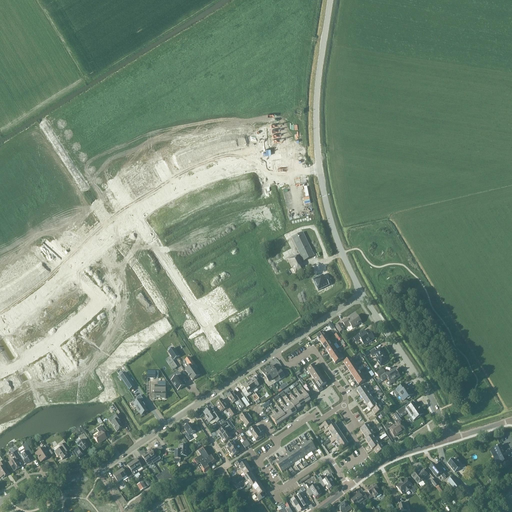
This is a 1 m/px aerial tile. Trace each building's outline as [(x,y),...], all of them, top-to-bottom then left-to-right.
[(245,141),(239,142),(242,152),(246,151),(247,155),(249,155),(248,151),(247,151),(245,141)] [(220,149),(215,151),(218,161),(223,159),(221,152),(224,151),(222,145),(219,146),(220,149)] [(209,149),(205,150),(207,156),(210,155),(213,163),(218,161),(215,151),(215,150),(210,152),(209,149)] [(198,155),(192,158),(196,168),(202,165),(201,163),(204,161),(202,156),(199,157),(198,155)] [(184,162),(179,164),(184,174),(189,172),(186,165),(189,164),(186,158),(183,159),(184,162)] [(173,164),(170,165),(173,171),(175,170),(178,176),(184,174),(179,164),(174,166),(173,164)] [(256,174),(251,175),(253,185),(259,184),(256,174)] [(155,178),(150,181),(155,189),(160,186),(155,178)] [(150,181),(145,184),(151,192),(155,189),(150,181)] [(145,184),(141,186),(146,195),(151,192),(145,184)] [(222,185),(215,187),(219,198),(225,196),(225,194),(228,193),(226,187),(223,188),(222,185)] [(141,186),(136,189),(141,198),(142,198),(146,195),(141,186)] [(136,189),(131,192),(137,201),(141,198),(136,189)] [(204,194),(201,195),(204,201),(207,200),(207,201),(214,199),(209,189),(203,191),(204,194)] [(194,195),(189,197),(194,207),(198,205),(200,207),(203,206),(200,200),(197,201),(194,195)] [(189,197),(184,200),(187,207),(184,208),(187,214),(190,212),(189,209),(194,207),(189,197)] [(110,205),(106,208),(113,216),(117,213),(113,207),(115,205),(111,200),(108,202),(110,205)] [(174,203),(170,206),(175,215),(180,212),(174,203)] [(170,206),(165,209),(170,218),(175,215),(170,206)] [(100,209),(97,211),(101,216),(104,214),(109,220),(113,216),(106,208),(102,211),(100,209)] [(165,209),(160,212),(166,220),(170,218),(165,209)] [(160,212),(156,214),(156,215),(161,223),(166,220),(160,212)] [(156,215),(151,218),(156,226),(161,223),(156,215)] [(224,230),(221,232),(224,237),(227,235),(229,238),(235,234),(229,225),(223,228),(224,230)] [(215,234),(211,237),(217,246),(221,243),(217,237),(220,235),(217,230),(214,232),(215,234)] [(73,237),(69,240),(76,248),(80,244),(75,239),(78,237),(73,232),(71,235),(73,237)] [(291,268),(292,267),(295,273),(304,269),(301,263),(314,256),(303,232),(291,238),(299,255),(295,257),(295,256),(287,260),(291,268)] [(128,234),(124,238),(130,246),(135,243),(136,245),(139,243),(135,238),(133,240),(128,234)] [(205,237),(202,239),(205,244),(208,243),(212,249),(217,246),(211,237),(206,240),(205,237)] [(124,238),(119,241),(124,247),(121,249),(125,254),(128,252),(126,249),(130,246),(124,238)] [(63,242),(60,244),(65,249),(67,247),(72,252),(76,248),(69,240),(65,244),(63,242)] [(199,245),(194,248),(200,257),(205,254),(201,248),(204,246),(200,241),(197,243),(199,245)] [(188,248),(185,250),(189,255),(191,254),(195,260),(200,257),(194,248),(190,251),(188,248)] [(181,254),(175,258),(181,267),(187,264),(185,261),(188,259),(185,254),(182,256),(181,254)] [(235,256),(230,259),(235,267),(239,264),(235,256)] [(48,259),(44,262),(44,263),(50,270),(51,270),(55,267),(48,259)] [(230,259),(225,262),(230,270),(235,267),(230,259)] [(225,262),(221,265),(225,273),(230,270),(225,262)] [(44,263),(40,266),(46,274),(50,271),(52,274),(54,272),(51,270),(50,270),(44,263)] [(93,263),(87,269),(90,272),(88,274),(95,282),(100,277),(98,275),(102,271),(93,263)] [(140,263),(132,268),(135,273),(144,268),(140,263)] [(221,265),(216,268),(221,276),(225,273),(221,265)] [(40,266),(35,270),(42,277),(41,278),(44,281),(46,280),(43,277),(46,274),(40,266)] [(144,268),(135,273),(138,278),(146,272),(144,268)] [(216,268),(211,271),(216,278),(221,276),(216,268)] [(35,270),(31,273),(38,281),(41,278),(42,277),(35,270)] [(211,271),(207,274),(212,281),(216,278),(211,271)] [(146,272),(138,278),(141,282),(149,277),(146,272)] [(207,274),(202,276),(207,284),(212,281),(207,274)] [(323,275),(313,280),(318,291),(329,286),(326,280),(326,281),(325,278),(324,278),(323,275)] [(202,276),(198,279),(203,287),(207,284),(202,276)] [(251,276),(246,279),(250,285),(255,282),(251,276)] [(149,277),(141,282),(144,287),(152,281),(149,277)] [(23,283),(21,285),(24,290),(27,289),(29,291),(34,287),(28,278),(22,282),(23,283)] [(198,279),(193,282),(198,290),(203,287),(198,279)] [(246,279),(241,282),(245,288),(250,285),(246,279)] [(152,281),(144,287),(147,291),(155,286),(152,281)] [(241,282),(236,285),(240,291),(245,288),(241,282)] [(255,282),(250,285),(254,292),(259,288),(255,282)] [(71,284),(67,288),(74,295),(78,292),(71,284)] [(10,292),(10,293),(16,301),(20,298),(16,292),(19,290),(15,285),(12,287),(14,290),(10,292)] [(236,285),(231,288),(235,295),(240,291),(236,285)] [(250,285),(245,288),(249,295),(254,292),(250,285)] [(67,288),(63,291),(70,299),(74,295),(67,288)] [(245,288),(240,291),(244,298),(249,295),(245,288)] [(63,291),(59,295),(66,302),(70,299),(63,291)] [(240,291),(235,295),(239,301),(244,298),(240,291)] [(4,293),(1,295),(4,300),(7,299),(11,305),(16,302),(16,301),(10,293),(10,292),(5,295),(4,293)] [(59,295),(55,299),(62,306),(66,302),(59,295)] [(49,304),(44,307),(51,316),(55,312),(57,315),(60,312),(56,307),(53,309),(49,304)] [(264,304),(260,307),(264,315),(269,312),(264,304)] [(44,307),(40,310),(44,316),(42,318),(46,323),(48,321),(47,319),(51,316),(44,307)] [(260,307),(255,310),(260,318),(264,315),(260,307)] [(120,315),(117,317),(121,322),(124,320),(126,322),(131,317),(124,309),(119,314),(120,315)] [(255,310),(250,313),(255,320),(260,318),(255,310)] [(250,313),(246,316),(251,323),(255,320),(250,313)] [(32,315),(28,318),(34,327),(38,324),(40,327),(43,325),(39,319),(36,321),(32,315)] [(246,316),(241,318),(246,326),(251,323),(246,316)] [(352,328),(361,322),(356,316),(348,322),(346,319),(342,322),(346,328),(350,325),(352,328)] [(28,318),(23,322),(27,327),(24,329),(28,334),(31,333),(29,330),(34,327),(28,318)] [(241,318),(237,321),(242,329),(246,326),(241,318)] [(113,320),(109,323),(116,331),(120,327),(113,320)] [(237,321),(232,324),(237,332),(242,329),(237,321)] [(109,323),(105,327),(112,335),(116,331),(109,323)] [(232,324),(228,327),(232,335),(237,332),(232,324)] [(344,329),(340,324),(335,327),(339,333),(344,329)] [(105,327),(101,331),(108,338),(112,335),(105,327)] [(228,327),(223,330),(228,338),(232,335),(228,327)] [(13,329),(10,331),(13,336),(11,337),(13,341),(15,340),(16,341),(22,337),(21,336),(23,334),(20,328),(17,330),(16,328),(13,330),(13,329)] [(101,331),(97,334),(104,342),(108,338),(101,331)] [(371,333),(370,333),(369,331),(366,334),(364,331),(353,338),(356,342),(360,340),(364,345),(374,339),(373,337),(373,336),(371,333)] [(320,341),(326,337),(328,336),(326,332),(324,332),(317,337),(320,341)] [(97,334),(93,338),(100,346),(104,342),(97,334)] [(75,337),(69,342),(73,346),(79,342),(75,337)] [(323,346),(329,342),(326,337),(320,341),(323,346)] [(93,338),(89,342),(96,349),(100,346),(93,338)] [(332,346),(334,345),(331,341),(329,342),(323,346),(326,350),(332,346)] [(69,342),(63,346),(67,351),(73,346),(69,342)] [(79,342),(73,346),(76,351),(82,347),(79,342)] [(329,355),(337,350),(334,345),(332,346),(326,350),(321,353),(323,355),(326,353),(325,353),(327,352),(329,355)] [(73,346),(67,351),(70,355),(76,351),(73,346)] [(82,347),(76,351),(79,356),(85,351),(82,347)] [(174,348),(168,352),(173,360),(179,357),(174,348)] [(368,351),(363,355),(366,358),(370,355),(372,357),(374,355),(379,362),(377,363),(380,367),(388,362),(385,357),(386,356),(381,348),(376,351),(374,348),(369,352),(368,351)] [(338,355),(339,354),(340,354),(337,350),(329,355),(332,360),(338,355)] [(76,351),(70,355),(73,360),(79,356),(76,351)] [(85,351),(79,356),(83,360),(89,356),(85,351)] [(341,360),(342,359),(339,354),(338,355),(332,360),(335,364),(341,360)] [(79,356),(73,360),(77,365),(83,360),(79,356)] [(189,367),(185,370),(192,381),(200,376),(193,366),(195,365),(190,358),(185,361),(189,367)] [(343,369),(353,363),(350,358),(343,363),(345,366),(342,368),(343,369)] [(356,367),(354,364),(353,363),(343,369),(344,371),(347,369),(349,372),(356,367)] [(54,369),(51,371),(55,376),(57,374),(59,377),(65,373),(58,364),(53,368),(54,369)] [(314,366),(311,368),(309,365),(304,369),(306,372),(307,371),(310,375),(317,371),(314,366)] [(271,366),(267,369),(275,383),(276,383),(284,378),(280,371),(276,374),(271,366)] [(349,378),(359,372),(356,367),(349,372),(351,375),(349,377),(349,378)] [(272,385),(275,383),(267,369),(262,373),(267,379),(264,381),(269,388),(273,385),(272,385)] [(399,376),(397,373),(397,372),(396,372),(395,370),(388,375),(386,372),(384,373),(382,369),(376,373),(378,377),(380,376),(383,380),(387,378),(389,381),(387,383),(386,384),(387,386),(389,386),(390,385),(391,383),(391,384),(394,381),(394,380),(399,376)] [(313,379),(320,375),(317,371),(310,375),(313,379)] [(355,381),(362,377),(359,372),(349,378),(350,380),(353,378),(355,381)] [(44,374),(38,378),(45,387),(48,384),(50,382),(48,380),(51,378),(47,373),(45,375),(44,374)] [(125,373),(119,376),(129,391),(135,387),(125,373)] [(178,377),(171,381),(177,391),(184,386),(180,380),(183,378),(179,373),(176,375),(178,377)] [(320,375),(313,379),(311,381),(314,385),(316,384),(323,379),(320,375)] [(358,386),(365,381),(362,377),(355,381),(357,384),(355,386),(355,387),(358,386)] [(257,390),(262,387),(258,380),(255,382),(253,379),(247,382),(253,390),(256,388),(257,390)] [(314,385),(319,392),(323,390),(321,387),(326,384),(323,379),(316,384),(314,385)] [(151,393),(151,400),(155,400),(155,398),(165,399),(165,385),(166,382),(158,382),(157,386),(155,386),(155,393),(152,393),(151,393)] [(250,393),(253,390),(247,382),(242,386),(244,389),(241,391),(243,393),(241,394),(243,398),(245,397),(246,398),(251,394),(250,393)] [(367,391),(365,388),(368,385),(367,384),(357,391),(360,396),(367,391)] [(396,390),(393,392),(396,396),(399,394),(400,393),(405,400),(414,394),(411,390),(409,391),(405,384),(396,390)] [(11,392),(8,393),(11,399),(14,398),(15,400),(21,398),(16,388),(10,390),(11,392)] [(363,401),(370,396),(368,393),(372,390),(370,388),(367,391),(360,396),(363,401)] [(305,404),(310,400),(303,389),(301,391),(304,395),(301,397),(305,404)] [(233,393),(227,396),(231,402),(228,403),(230,405),(232,404),(237,401),(242,409),(245,407),(238,396),(236,397),(233,393)] [(305,404),(301,397),(298,393),(296,394),(299,398),(295,400),(300,407),(305,404)] [(138,402),(134,405),(137,409),(141,415),(147,411),(148,412),(148,411),(141,401),(143,400),(140,395),(136,398),(138,402)] [(300,407),(295,400),(293,396),(291,397),(294,402),(290,404),(295,411),(300,407)] [(367,406),(377,399),(376,397),(372,399),(370,396),(363,401),(367,406)] [(371,410),(377,406),(375,403),(378,400),(377,399),(367,406),(370,411),(371,410)] [(222,400),(216,404),(218,406),(217,407),(220,412),(222,411),(222,412),(224,410),(226,413),(228,411),(231,416),(229,417),(228,417),(229,419),(235,415),(235,414),(231,409),(229,410),(227,408),(228,408),(226,406),(222,400)] [(295,411),(290,404),(289,402),(287,403),(290,406),(286,408),(291,415),(296,412),(295,411)] [(379,407),(383,404),(382,402),(377,406),(371,410),(375,415),(382,410),(379,407)] [(415,403),(405,410),(409,414),(410,414),(412,417),(411,417),(413,421),(424,413),(421,409),(420,409),(419,409),(415,403)] [(291,415),(286,408),(284,405),(282,406),(283,407),(280,410),(282,412),(286,419),(291,415)] [(282,412),(280,410),(279,407),(277,409),(280,413),(277,415),(281,422),(286,419),(282,412)] [(210,409),(203,413),(207,419),(206,419),(209,423),(214,419),(217,423),(220,427),(225,424),(222,419),(217,413),(216,410),(213,412),(210,409)] [(281,422),(277,415),(274,411),(272,412),(275,416),(271,419),(276,426),(281,422)] [(243,423),(250,418),(247,413),(239,418),(243,423)] [(113,416),(108,420),(111,423),(117,432),(123,428),(118,421),(120,420),(117,415),(114,417),(113,416)] [(246,428),(254,423),(250,418),(243,423),(246,428)] [(326,430),(333,425),(329,420),(319,427),(320,429),(324,427),(326,430)] [(399,434),(404,430),(397,420),(395,422),(397,424),(394,426),(399,434)] [(370,429),(368,426),(371,424),(370,422),(360,429),(363,434),(370,429)] [(188,436),(195,431),(190,424),(183,429),(186,433),(184,435),(188,441),(191,439),(188,436)] [(331,434),(337,429),(334,424),(333,425),(326,430),(324,431),(325,433),(328,431),(331,434)] [(390,426),(389,426),(387,427),(386,425),(384,427),(387,431),(389,430),(394,437),(399,434),(394,426),(391,428),(390,426)] [(98,445),(106,439),(102,434),(105,432),(101,426),(96,429),(99,434),(93,438),(98,445)] [(252,437),(259,432),(256,427),(249,431),(252,437)] [(367,439),(372,436),(373,435),(371,431),(375,429),(374,427),(370,429),(363,434),(366,439),(367,439)] [(229,429),(226,431),(224,428),(217,433),(220,438),(230,432),(229,429)] [(330,442),(341,435),(337,429),(331,434),(333,438),(329,440),(330,442)] [(231,438),(229,435),(231,433),(230,432),(220,438),(224,443),(231,438)] [(256,442),(263,437),(259,432),(252,437),(256,442)] [(79,448),(74,452),(76,455),(77,455),(79,458),(84,454),(82,452),(88,448),(85,443),(84,441),(87,439),(86,439),(88,438),(86,434),(83,435),(78,438),(79,440),(75,443),(79,448)] [(341,435),(330,442),(332,443),(335,441),(337,444),(344,440),(341,435)] [(368,445),(379,438),(378,436),(374,439),(372,436),(367,439),(366,439),(365,440),(368,445)] [(373,449),(378,445),(376,442),(380,440),(379,438),(368,445),(372,450),(373,449)] [(311,452),(315,449),(310,441),(307,443),(305,440),(303,441),(311,452)] [(337,452),(348,445),(344,440),(337,444),(340,448),(336,450),(337,452)] [(307,455),(311,452),(303,441),(302,442),(304,445),(301,447),(307,455)] [(225,448),(224,448),(226,451),(227,450),(228,453),(235,448),(237,447),(235,445),(234,446),(232,443),(225,448)] [(65,453),(69,450),(64,444),(60,447),(59,446),(58,446),(54,449),(53,450),(55,452),(54,452),(57,457),(59,456),(61,460),(67,456),(65,453)] [(377,455),(387,447),(386,445),(382,448),(380,444),(378,445),(373,449),(377,455)] [(24,450),(18,454),(20,456),(25,465),(32,460),(28,454),(30,452),(25,445),(22,446),(24,450)] [(180,445),(180,451),(175,451),(175,458),(174,459),(173,461),(174,463),(179,463),(180,462),(180,460),(180,459),(181,459),(181,456),(187,457),(187,445),(180,445)] [(307,455),(301,447),(299,449),(297,445),(295,446),(303,458),(307,455)] [(507,459),(511,456),(511,448),(504,452),(500,445),(493,449),(500,464),(508,460),(507,459)] [(298,461),(303,458),(295,446),(293,447),(296,451),(293,453),(298,461)] [(45,456),(48,454),(44,448),(35,454),(40,462),(47,458),(45,456)] [(232,458),(239,453),(235,448),(228,453),(232,458)] [(156,453),(156,452),(153,454),(151,450),(146,454),(152,463),(153,464),(160,459),(156,453)] [(204,450),(199,453),(204,461),(208,458),(206,454),(207,454),(204,450)] [(298,461),(293,453),(290,454),(288,451),(286,452),(294,464),(298,461)] [(290,467),(294,464),(286,452),(285,453),(287,456),(284,458),(290,467)] [(14,472),(20,468),(16,461),(18,459),(14,453),(12,455),(10,456),(12,461),(9,463),(14,472)] [(152,464),(152,463),(146,454),(141,457),(144,460),(141,462),(145,468),(148,466),(149,466),(150,466),(151,465),(152,465),(152,464)] [(212,464),(216,461),(212,456),(208,458),(204,461),(207,466),(211,463),(212,464)] [(200,464),(204,461),(201,457),(197,459),(197,458),(193,461),(196,467),(197,466),(200,464)] [(290,467),(284,458),(282,460),(280,457),(278,458),(286,469),(290,467)] [(281,472),(286,469),(278,458),(276,459),(279,462),(276,464),(281,472)] [(457,461),(455,462),(453,459),(447,464),(454,473),(460,468),(458,466),(460,465),(457,461)] [(136,460),(132,463),(137,470),(138,473),(143,470),(145,468),(141,462),(139,464),(136,460)] [(243,464),(241,462),(241,460),(234,465),(237,468),(238,467),(240,469),(236,472),(238,474),(249,467),(245,462),(243,464)] [(209,469),(207,466),(204,461),(200,464),(197,466),(200,471),(202,470),(204,473),(209,469)] [(129,468),(126,470),(131,477),(134,476),(139,473),(138,473),(137,470),(132,463),(127,466),(129,468)] [(429,469),(436,477),(440,475),(443,479),(446,477),(442,472),(441,473),(435,464),(429,469)] [(250,473),(252,472),(249,467),(238,474),(239,476),(243,474),(245,477),(250,473)] [(122,470),(117,473),(122,480),(127,477),(128,479),(131,477),(126,470),(123,472),(122,470)] [(423,478),(427,475),(423,470),(419,473),(417,472),(411,476),(418,484),(424,480),(423,478)] [(162,477),(165,480),(174,479),(169,472),(162,477)] [(118,483),(122,480),(117,473),(113,476),(115,480),(113,482),(117,487),(119,485),(118,483)] [(254,478),(250,473),(245,477),(243,477),(243,478),(242,479),(244,482),(242,484),(242,483),(239,485),(240,487),(254,478)] [(331,481),(333,479),(330,475),(327,477),(328,478),(325,480),(323,476),(318,479),(322,485),(324,484),(328,491),(334,487),(331,481)] [(447,481),(455,490),(460,487),(452,477),(447,481)] [(257,483),(254,478),(240,487),(242,489),(245,487),(244,487),(248,485),(250,488),(251,487),(257,483)] [(399,484),(396,487),(403,495),(405,493),(406,493),(410,490),(413,494),(416,492),(406,479),(403,481),(399,484)] [(250,495),(262,487),(258,482),(257,483),(251,487),(254,490),(249,493),(250,495)] [(422,482),(418,485),(426,494),(429,491),(422,482)] [(143,483),(137,487),(140,491),(146,488),(143,483)] [(308,485),(306,486),(304,483),(302,484),(308,494),(311,492),(315,499),(321,495),(316,485),(310,489),(308,485)] [(381,494),(379,491),(374,484),(366,490),(369,493),(366,495),(370,500),(373,497),(374,498),(381,494)] [(262,487),(250,495),(252,497),(254,495),(256,498),(256,499),(258,502),(264,498),(264,497),(266,495),(265,493),(265,492),(262,487)] [(470,489),(465,492),(472,502),(477,498),(470,489)] [(361,504),(367,499),(364,494),(361,496),(358,493),(355,495),(356,496),(351,500),(355,506),(360,503),(361,504)] [(301,494),(296,497),(302,508),(303,507),(308,505),(306,502),(307,501),(304,496),(303,497),(301,494)] [(296,497),(291,501),(293,504),(295,507),(297,511),(302,508),(296,497)] [(347,511),(350,510),(349,508),(345,502),(337,507),(340,511),(347,511)]
